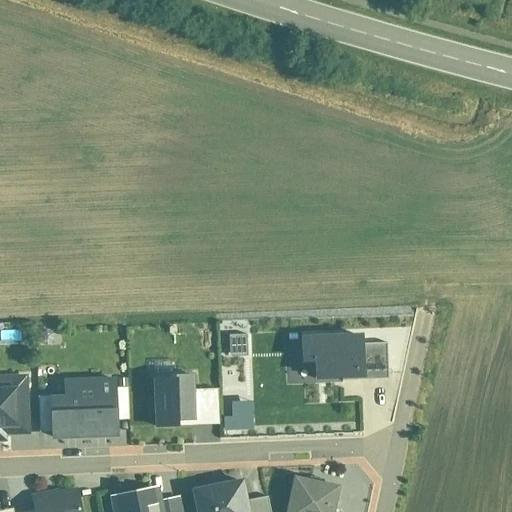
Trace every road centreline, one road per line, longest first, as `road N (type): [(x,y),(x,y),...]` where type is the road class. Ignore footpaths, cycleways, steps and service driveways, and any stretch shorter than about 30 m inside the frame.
road 1 (residential): [(397,445),(223,449),(195,458),(0,468)]
road 2 (primary): [(270,0),(511,73)]
road 3 (residential): [(397,445),(427,312)]
